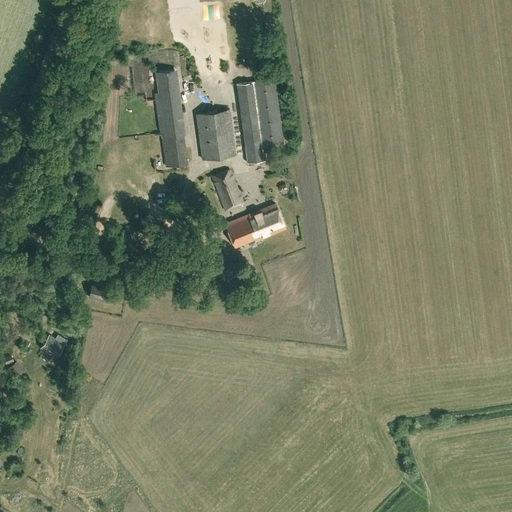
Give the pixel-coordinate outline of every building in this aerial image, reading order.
[(161,91),(177,89),(174,69),(158,71),(161,91)] [(264,150),(284,148),(275,78),(237,83),(247,161),(265,159),(264,150)] [(202,158),(236,153),(229,108),(196,113),(202,158)] [(187,163),(183,135),(162,137),(166,165),(187,163)] [(225,209),(243,203),(229,168),(212,175),(225,209)] [(256,239),(285,227),(276,203),(226,223),(235,246),(256,238),(256,239)] [(92,282),(89,297),(103,300),(106,286),(92,282)] [(67,339),(58,333),(54,339),(48,336),(42,346),(56,355),(67,339)] [(11,353),(3,357),(6,364),(14,361),(11,353)] [(24,370),(16,360),(4,371),(10,377),(15,373),(17,376),(24,370)]
